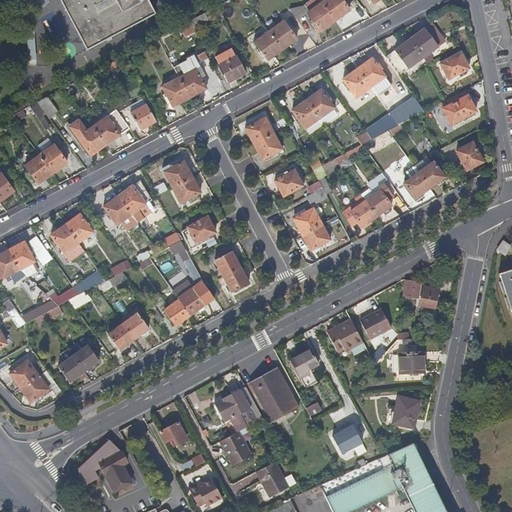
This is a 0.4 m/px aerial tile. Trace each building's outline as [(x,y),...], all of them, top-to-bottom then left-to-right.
[(41,11),(48,1),(46,0),(39,0),(35,6),(41,11)] [(59,0),(72,24),(87,51),(107,40),(141,22),(155,14),(147,0),(59,0)] [(336,23),(323,5),(319,0),(315,0),(306,7),(310,14),(309,15),(321,33),(336,23)] [(351,12),(341,0),(329,0),(323,5),(336,23),(351,12)] [(309,15),(310,14),(306,7),(290,11),(298,22),(309,15)] [(38,20),(49,38),(63,31),(52,12),(38,20)] [(194,31),(189,21),(180,26),(183,32),(186,31),(187,35),(194,31)] [(297,40),(285,22),(270,33),(271,34),(283,51),(297,40)] [(422,58),(444,42),(431,24),(409,40),(422,58)] [(283,51),(271,34),(270,33),(255,43),(268,61),(283,51)] [(398,76),(422,58),(409,40),(385,58),(398,76)] [(232,49),(215,58),(228,82),(245,73),(232,49)] [(442,61),(450,77),(470,67),(461,51),(442,61)] [(210,62),(208,58),(206,54),(196,60),(200,67),(210,62)] [(390,83),(371,58),(357,68),(369,86),(375,94),(390,83)] [(205,89),(201,79),(202,78),(197,69),(193,61),(192,60),(183,65),(184,67),(176,71),(179,78),(190,97),(205,89)] [(369,86),(357,68),(342,79),(356,96),(369,86)] [(190,97),(179,78),(164,86),(174,105),(190,97)] [(320,118),(334,107),(321,90),(306,100),(312,109),(320,118)] [(424,111),(412,94),(387,111),(398,125),(419,114),(424,111)] [(445,108),(453,124),(477,111),(468,96),(445,108)] [(58,111),(48,97),(38,102),(49,118),(58,111)] [(156,121),(144,100),(128,107),(138,128),(139,130),(156,121)] [(305,129),(320,118),(312,109),(306,100),(292,111),(305,129)] [(138,128),(128,107),(119,113),(132,132),(138,128)] [(120,134),(107,116),(93,127),(106,145),(120,134)] [(253,144),(273,134),(264,118),(244,128),(253,144)] [(387,131),(381,123),(366,131),(371,139),(387,131)] [(106,145),(93,127),(78,138),(91,155),(106,145)] [(371,139),(366,131),(355,137),(360,145),(362,144),(371,139)] [(281,150),(273,134),(253,144),(262,160),(281,150)] [(484,163),(473,142),(460,149),(459,149),(456,141),(438,150),(449,165),(461,159),(467,171),(484,163)] [(350,157),(365,149),(362,144),(360,145),(357,147),(335,158),(341,166),(343,169),(353,163),(350,157)] [(67,162),(54,145),(40,155),(53,173),(67,162)] [(53,173),(40,155),(25,166),(38,183),(53,173)] [(324,175),(341,166),(335,158),(321,165),(312,170),(316,177),(318,180),(322,188),(326,195),(332,190),(324,175)] [(321,165),(318,159),(309,164),(312,170),(321,165)] [(172,188),(192,177),(184,161),(164,172),(172,188)] [(444,178),(433,163),(419,173),(430,188),(439,181),(444,178)] [(275,180),(284,196),(304,185),(295,170),(275,180)] [(0,200),(14,190),(2,173),(0,173),(0,200)] [(430,188),(419,173),(404,184),(415,199),(430,188)] [(200,193),(192,177),(172,188),(181,203),(200,193)] [(152,198),(139,179),(117,195),(119,198),(130,213),(152,198)] [(322,188),(318,180),(309,185),(313,193),(322,188)] [(397,194),(388,181),(384,185),(393,197),(397,194)] [(388,200),(393,197),(384,185),(372,193),(369,190),(361,196),(365,201),(376,216),(391,206),(389,203),(388,200)] [(310,204),(326,196),(326,195),(322,188),(313,193),(306,197),(310,204)] [(130,213),(119,198),(117,195),(103,206),(116,223),(130,213)] [(376,216),(365,201),(358,205),(355,202),(342,212),(352,226),(358,222),(362,227),(363,227),(364,228),(372,223),(370,220),(376,216)] [(321,224),(313,208),(293,219),(302,235),(321,224)] [(92,230),(80,212),(64,223),(77,241),(92,230)] [(186,228),(195,244),(215,234),(206,217),(186,228)] [(77,241),(64,223),(50,234),(63,251),(77,241)] [(330,240),(321,224),(302,235),(310,250),(330,240)] [(175,244),(171,237),(160,242),(163,250),(170,246),(175,244)] [(38,256),(25,239),(10,249),(18,260),(23,267),(38,256)] [(23,267),(18,260),(10,249),(0,256),(0,265),(8,277),(23,267)] [(240,267),(231,251),(215,260),(223,276),(240,267)] [(202,279),(190,258),(181,263),(193,284),(202,279)] [(249,284),(240,267),(223,276),(232,293),(249,284)] [(511,269),(499,274),(511,313),(511,269)] [(73,310),(90,301),(85,291),(90,288),(86,280),(49,299),(51,303),(31,313),(37,326),(61,314),(57,307),(69,301),(73,310)] [(409,297),(411,281),(403,281),(401,296),(409,297)] [(439,289),(424,285),(419,305),(434,308),(439,289)] [(205,304),(192,287),(177,298),(179,300),(190,315),(205,304)] [(15,306),(6,295),(0,297),(7,311),(15,306)] [(190,315),(179,300),(165,310),(176,326),(190,315)] [(21,315),(15,306),(7,311),(11,319),(21,315)] [(359,320),(369,340),(391,328),(381,309),(359,320)] [(149,329),(138,313),(123,324),(134,340),(149,329)] [(362,342),(350,319),(326,332),(337,352),(351,344),(353,347),(362,342)] [(120,350),(134,340),(123,324),(109,334),(120,350)] [(98,361),(88,346),(73,356),(84,372),(98,361)] [(374,365),(386,352),(380,347),(370,357),(374,365)] [(310,349),(290,359),(305,389),(317,383),(310,369),(318,365),(310,349)] [(398,354),(399,373),(421,372),(420,353),(398,354)] [(84,372),(73,356),(59,367),(70,382),(76,377),(79,381),(87,376),(84,372)] [(41,373),(32,358),(13,369),(21,385),(41,373)] [(276,368),(249,382),(271,423),(297,409),(276,368)] [(30,400),(51,388),(55,395),(61,390),(46,370),(41,373),(21,385),(30,400)] [(256,421),(239,390),(221,399),(225,406),(218,410),(224,422),(232,418),(238,431),(256,421)] [(419,401),(397,397),(391,424),(413,428),(419,401)] [(225,406),(221,399),(214,403),(218,410),(225,406)] [(308,416),(320,409),(316,402),(304,407),(308,416)] [(188,444),(177,423),(158,432),(164,443),(172,439),(178,449),(188,444)] [(331,436),(340,453),(360,442),(351,426),(331,436)] [(250,456),(237,431),(219,442),(232,466),(250,456)] [(414,511),(446,511),(413,443),(376,459),(381,469),(327,497),(334,511),(350,511),(402,487),(414,511)] [(120,453),(99,464),(114,492),(130,484),(120,467),(126,463),(120,453)] [(195,467),(204,462),(200,455),(191,460),(195,467)] [(287,488),(273,462),(254,472),(268,497),(287,488)] [(194,485),(187,488),(197,508),(203,504),(205,507),(220,499),(210,480),(201,485),(196,487),(194,485)] [(334,511),(327,497),(321,484),(288,499),(294,511),(334,511)] [(294,511),(288,499),(286,500),(258,511),(294,511)]
